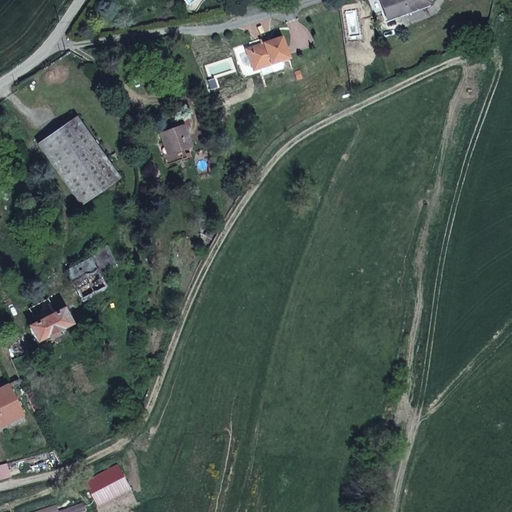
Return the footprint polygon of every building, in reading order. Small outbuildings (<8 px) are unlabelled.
[(384,11),(379,0),(369,0),(375,14),(384,11)] [(387,19),(397,15),(428,4),(426,0),(379,0),(384,11),(387,19)] [(287,55),(281,37),(268,41),(261,44),(249,48),(255,66),(287,55)] [(287,55),(255,66),(249,48),(245,49),(252,71),(288,59),(287,55)] [(119,179),(75,117),(37,144),(81,205),(119,179)] [(189,146),(181,126),(161,134),(165,144),(168,144),(171,153),(178,150),(183,148),(189,146)] [(183,148),(178,150),(173,152),(177,162),(186,158),(183,148)] [(105,286),(90,257),(65,270),(80,299),(105,286)] [(71,324),(63,309),(59,311),(58,309),(55,311),(56,312),(48,316),(46,314),(42,316),(43,319),(28,326),(37,342),(50,335),(58,331),(71,324)] [(25,354),(17,334),(2,340),(18,380),(23,368),(18,357),(25,354)] [(0,425),(21,415),(7,385),(0,388),(0,425)]
